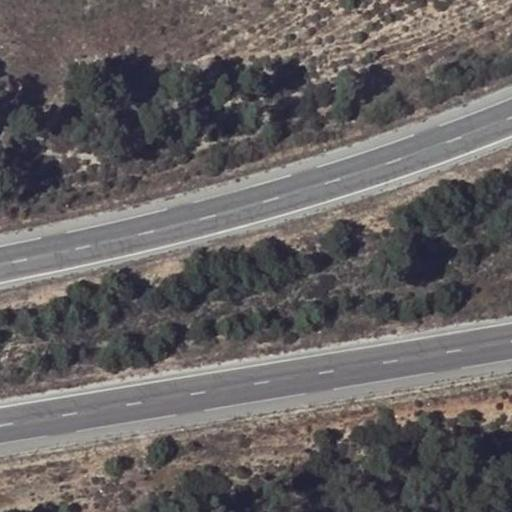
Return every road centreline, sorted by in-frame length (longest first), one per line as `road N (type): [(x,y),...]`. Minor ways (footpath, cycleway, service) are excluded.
road 1 (trunk): [(511,113),(228,210),(0,261)]
road 2 (trunk): [(0,426),(511,342)]
